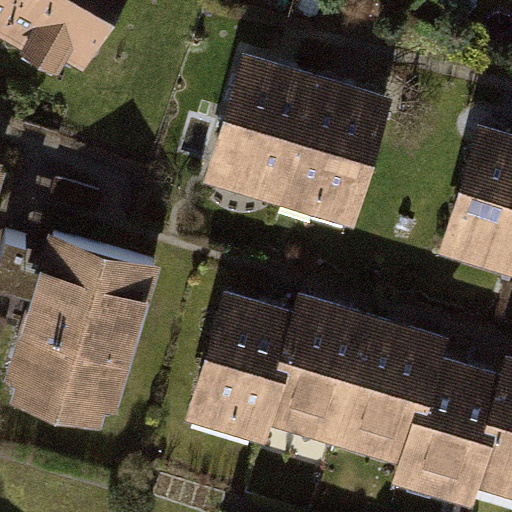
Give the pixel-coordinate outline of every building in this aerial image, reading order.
[(0,0),(0,7),(77,51),(105,0),(0,0)] [(387,91),(244,49),(210,168),(352,209),(387,91)] [(511,121),(482,113),(444,239),(511,258),(511,121)] [(160,246),(51,214),(5,368),(14,371),(10,384),(102,411),(107,394),(115,396),(160,246)] [(292,295),(228,276),(187,413),(266,437),(272,418),(398,455),(394,470),(476,494),(481,476),(511,485),(511,347),(507,346),(503,360),(442,343),(449,321),(298,276),(292,295)] [(268,511),(238,503),(235,511),(268,511)]
